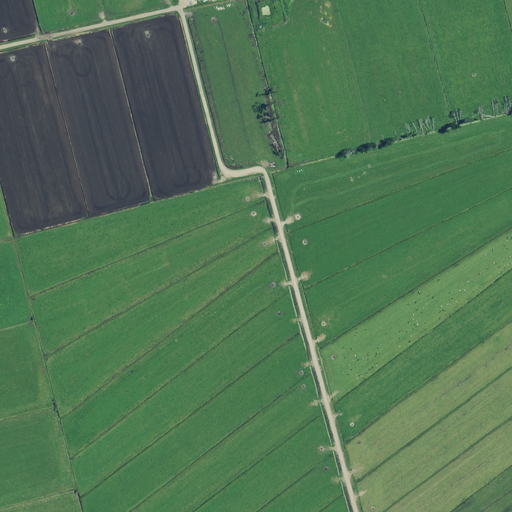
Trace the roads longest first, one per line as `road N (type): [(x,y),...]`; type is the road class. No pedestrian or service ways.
road 1 (track): [(355,511),(268,176)]
road 2 (track): [(0,50),(201,0)]
